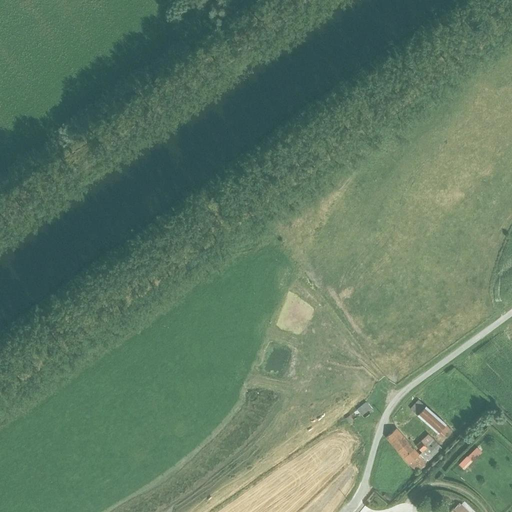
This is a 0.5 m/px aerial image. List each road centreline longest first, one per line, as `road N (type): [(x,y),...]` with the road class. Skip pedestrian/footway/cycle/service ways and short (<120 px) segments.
road 1 (unclassified): [(310,0),(0,226)]
road 2 (unclassified): [(346,511),(400,394),(511,311)]
